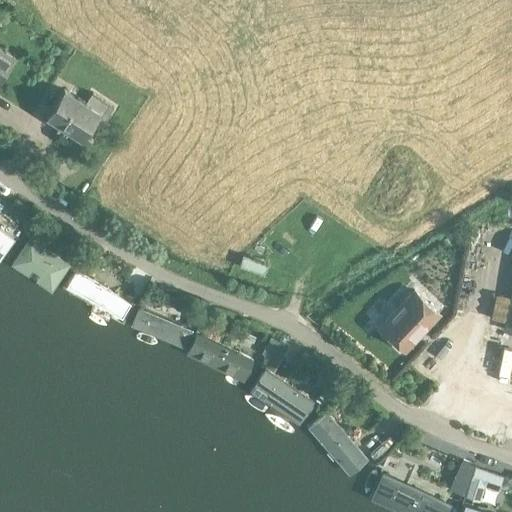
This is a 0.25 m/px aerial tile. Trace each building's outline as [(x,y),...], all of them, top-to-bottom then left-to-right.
[(0,46),(0,73),(13,55),(0,46)] [(64,88),(49,110),(46,115),(80,138),(89,124),(97,129),(112,106),(105,101),(105,100),(91,91),(84,102),(64,88)] [(12,207),(8,213),(17,220),(22,213),(12,207)] [(0,226),(0,255),(14,236),(0,226)] [(71,264),(31,237),(12,264),(52,291),(71,264)] [(132,302),(77,270),(65,290),(121,322),(132,302)] [(511,277),(502,329),(511,330),(511,277)] [(412,289),(378,326),(403,349),(438,313),(412,289)] [(193,330),(138,307),(130,326),(185,349),(193,330)] [(255,359),(196,332),(186,354),(244,381),(255,359)] [(265,366),(249,391),(299,424),(315,399),(265,366)] [(327,409),(307,427),(348,475),(368,458),(327,409)] [(464,495),(475,464),(462,458),(449,488),(464,495)] [(502,475),(475,466),(466,494),(480,499),(485,485),(497,489),(502,475)] [(378,469),(370,487),(424,511),(447,511),(452,502),(378,469)] [(495,511),(467,502),(463,511),(495,511)]
